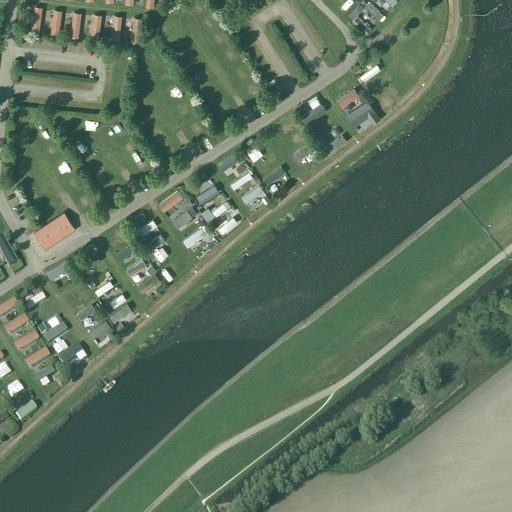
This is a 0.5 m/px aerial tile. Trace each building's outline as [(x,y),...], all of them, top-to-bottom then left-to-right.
[(369,1),(363,7),(378,21),(384,15),(369,1)] [(35,7),(31,32),(39,33),(42,8),(35,7)] [(54,11),(51,35),(58,36),(61,12),(54,11)] [(74,13),(70,37),(77,38),(81,14),(74,13)] [(93,15),(91,40),(98,40),(101,16),(93,15)] [(114,16),(111,41),(118,41),(121,17),(114,16)] [(134,19),(131,43),(138,44),(141,19),(134,19)] [(148,61),(157,58),(154,47),(145,50),(148,61)] [(160,62),(150,67),(156,78),(166,73),(160,62)] [(360,75),(364,82),(382,71),(377,64),(360,75)] [(377,93),(391,81),(385,75),(371,86),(377,93)] [(331,84),(337,94),(349,88),(343,78),(331,84)] [(379,104),(397,90),(391,82),(373,97),(379,104)] [(165,90),(172,101),(180,95),(173,85),(165,90)] [(341,107),(359,94),(354,88),(336,101),(341,107)] [(319,102),(308,112),(316,121),(327,111),(319,102)] [(346,112),(351,121),(370,110),(366,102),(346,112)] [(187,103),(184,105),(188,115),(192,113),(187,103)] [(291,113),(272,124),(276,130),(295,119),(291,113)] [(316,127),(322,136),(337,126),(331,117),(316,127)] [(84,127),(96,127),(96,118),(84,118),(84,127)] [(114,118),(106,123),(111,131),(119,126),(114,118)] [(197,119),(192,122),(200,135),(205,132),(197,119)] [(328,156),(348,141),(342,134),(322,148),(328,156)] [(129,155),(138,151),(133,140),(124,144),(129,155)] [(314,161),(317,166),(322,163),(315,150),(316,150),(312,142),(293,153),(298,162),(306,158),(309,164),(314,161)] [(247,150),(253,162),(263,157),(257,146),(247,150)] [(236,157),(232,160),(238,169),(242,167),(236,157)] [(144,159),(136,164),(143,175),(151,170),(144,159)] [(265,160),(257,165),(262,175),(271,170),(265,160)] [(264,175),(270,184),(286,174),(281,165),(264,175)] [(249,172),(230,184),(234,190),(253,178),(249,172)] [(112,180),(104,185),(110,194),(118,189),(112,180)] [(241,197),(248,204),(264,192),(258,184),(241,197)] [(195,190),(199,199),(209,195),(204,185),(195,190)] [(181,190),(159,201),(163,210),(186,199),(181,190)] [(83,214),(94,208),(91,202),(79,208),(83,214)] [(209,223),(227,208),(223,202),(212,211),(208,206),(200,213),(209,223)] [(170,217),(176,227),(198,214),(192,204),(170,217)] [(75,229),(63,211),(32,232),(44,249),(75,229)] [(217,229),(224,236),(241,221),(234,213),(217,229)] [(139,227),(143,234),(157,226),(153,219),(139,227)] [(191,244),(210,230),(204,222),(186,237),(191,244)] [(109,245),(124,235),(119,228),(104,238),(109,245)] [(153,244),(162,238),(155,228),(146,234),(153,244)] [(3,238),(0,239),(0,248),(3,253),(3,255),(2,256),(8,266),(16,261),(3,238)] [(163,244),(154,251),(162,262),(171,255),(163,244)] [(133,245),(116,253),(120,260),(137,252),(133,245)] [(80,261),(84,271),(103,264),(99,254),(80,261)] [(142,257),(127,269),(132,274),(146,263),(142,257)] [(64,262),(50,272),(55,278),(69,269),(64,262)] [(179,263),(169,271),(174,278),(185,271),(179,263)] [(136,282),(141,279),(137,273),(132,276),(136,282)] [(158,282),(154,274),(138,283),(142,291),(158,282)] [(94,291),(98,296),(114,286),(110,280),(94,291)] [(78,299),(87,294),(82,286),(65,296),(73,310),(81,304),(78,299)] [(32,310),(46,300),(41,294),(28,304),(32,310)] [(109,301),(112,308),(127,300),(123,294),(109,301)] [(13,299),(0,307),(0,316),(18,306),(13,299)] [(82,320),(97,309),(92,303),(78,314),(82,320)] [(34,309),(39,319),(49,313),(44,304),(34,309)] [(115,309),(118,317),(132,312),(129,304),(115,309)] [(23,316),(4,328),(8,335),(28,323),(23,316)] [(106,319),(88,330),(93,339),(111,328),(106,319)] [(64,324),(46,333),(51,342),(68,334),(64,324)] [(34,332),(15,344),(19,351),(38,339),(34,332)] [(55,347),(60,356),(70,350),(65,341),(55,347)] [(65,355),(69,361),(82,351),(79,346),(65,355)] [(44,349),(25,361),(29,368),(48,356),(44,349)] [(0,387),(16,374),(8,364),(0,370),(0,387)] [(36,377),(44,389),(51,384),(47,380),(56,374),(51,367),(36,377)] [(12,402),(27,395),(23,386),(8,394),(12,402)] [(15,413),(20,422),(38,410),(33,401),(15,413)] [(0,428),(10,423),(4,412),(0,414),(0,428)]
